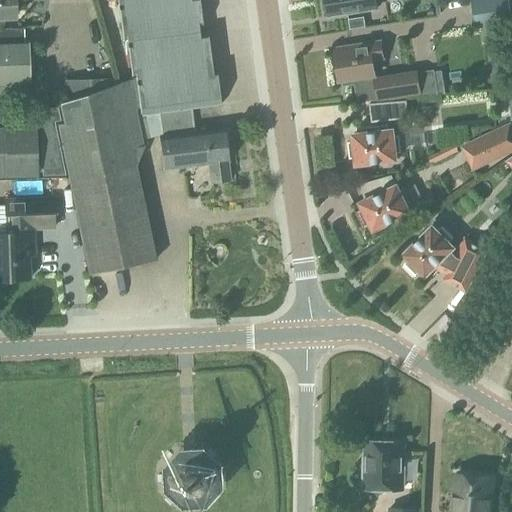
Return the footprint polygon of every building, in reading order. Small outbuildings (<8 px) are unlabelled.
[(0,0),(0,18),(15,18),(14,0),(0,0)] [(114,0),(115,3),(118,3),(123,41),(127,40),(132,80),(59,104),(63,124),(57,125),(89,273),(156,259),(136,164),(144,147),(136,108),(140,108),(141,116),(159,113),(162,137),(161,137),(165,169),(208,164),(210,183),(231,181),(224,129),(195,133),(192,109),(221,105),(216,65),(212,66),(207,27),(203,28),(199,0),(114,0)] [(329,10),(330,16),(377,8),(375,0),(322,0),(324,11),(329,10)] [(511,18),(509,0),(480,0),(484,22),(511,18)] [(373,77),(375,77),(372,59),(383,58),(381,42),(335,49),(339,80),(343,80),(344,85),(356,84),(358,102),(377,99),(373,77)] [(0,104),(25,104),(24,84),(28,84),(26,44),(0,45),(0,104)] [(422,95),(418,70),(373,77),(378,101),(422,95)] [(387,120),(409,117),(407,100),(370,103),(372,121),(374,121),(374,125),(356,128),(357,133),(353,134),(354,140),(348,141),(350,158),(356,157),(357,164),(396,159),(396,153),(402,152),(400,135),(394,136),(393,129),(389,130),(388,124),(387,120)] [(471,172),(511,152),(511,126),(510,122),(459,146),(471,172)] [(36,175),(34,128),(2,129),(0,129),(0,176),(4,176),(36,175)] [(405,188),(400,191),(397,185),(361,202),(364,208),(358,211),(366,226),(371,223),(374,229),(410,212),(407,206),(412,203),(405,188)] [(53,228),(52,199),(4,201),(6,233),(0,233),(0,280),(30,279),(28,246),(34,246),(34,229),(53,228)] [(455,256),(454,255),(455,254),(451,250),(454,247),(449,242),(453,238),(441,226),(437,230),(432,226),(404,254),(409,259),(405,263),(416,275),(421,270),(425,275),(428,272),(432,276),(444,265),(448,269),(448,271),(469,282),(486,250),(464,238),(455,256)] [(404,489),(404,441),(366,441),(366,470),(363,470),(363,485),(366,485),(366,489),(404,489)] [(182,460),(173,471),(173,485),(184,495),(199,495),(209,484),(208,469),(197,459),(182,460)] [(457,475),(453,511),(490,511),(493,478),(457,475)]
